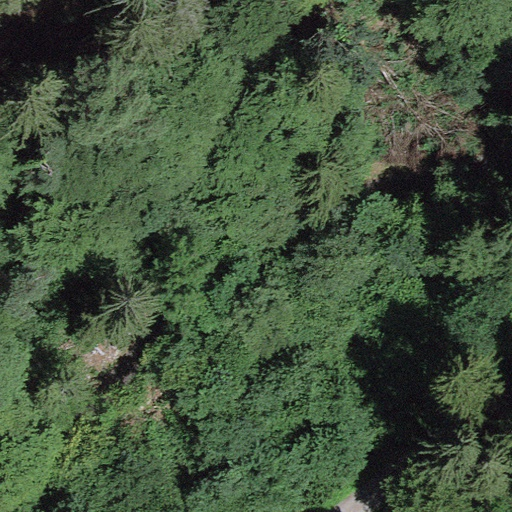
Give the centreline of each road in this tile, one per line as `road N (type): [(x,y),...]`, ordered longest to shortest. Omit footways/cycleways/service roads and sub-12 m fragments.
road 1 (track): [(511,158),(358,196),(222,272),(100,400),(0,476)]
road 2 (track): [(347,511),(511,389)]
